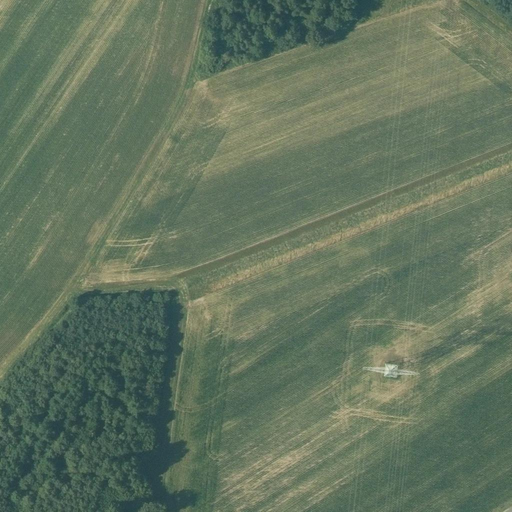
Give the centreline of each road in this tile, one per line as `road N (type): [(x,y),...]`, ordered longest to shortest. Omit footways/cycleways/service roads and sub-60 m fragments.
road 1 (track): [(0,373),(70,291),(186,91)]
road 2 (track): [(154,511),(180,296),(167,284),(70,291)]
